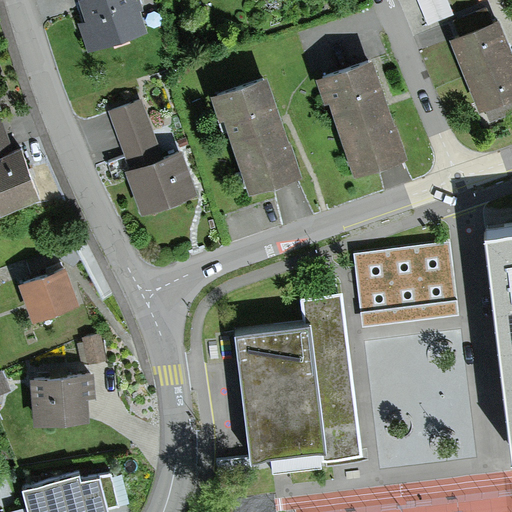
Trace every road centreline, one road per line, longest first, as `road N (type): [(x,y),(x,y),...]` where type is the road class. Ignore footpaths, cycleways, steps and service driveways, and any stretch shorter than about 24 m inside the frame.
road 1 (residential): [(141,295),(454,188)]
road 2 (residential): [(141,295),(80,182),(17,0)]
road 3 (residential): [(162,511),(174,489),(179,423),(171,374),(141,295)]
road 4 (residential): [(384,0),(454,188)]
